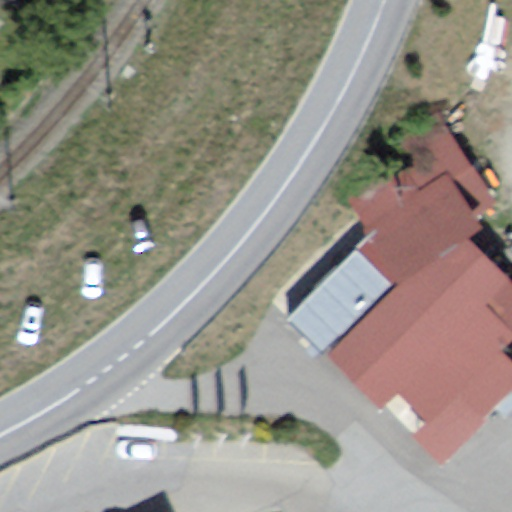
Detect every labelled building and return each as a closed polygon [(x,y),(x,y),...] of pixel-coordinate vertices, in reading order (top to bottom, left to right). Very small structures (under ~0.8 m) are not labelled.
[(383,149),(409,193),(443,172),(470,217),(492,204),(439,116),(383,149)] [(363,224),(359,228),(397,285),(465,234),(480,230),(470,217),(443,172),(409,193),(399,201),(363,224)] [(363,224),(399,201),(383,176),(347,199),(363,224)] [(397,285),(328,353),(440,457),(511,387),(511,364),(501,353),(511,342),(511,282),(465,234),(397,285)] [(386,284),(352,251),(285,319),(319,353),(386,284)]
